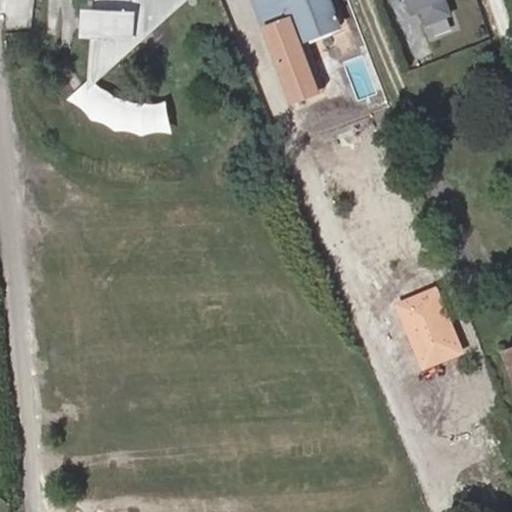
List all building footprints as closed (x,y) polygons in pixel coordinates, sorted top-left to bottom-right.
[(108,70),(187,0),(186,0),(100,0),(96,67),(108,70)] [(255,0),(294,102),(318,92),(300,43),(339,28),(327,0),(255,0)] [(395,0),(413,61),(435,55),(429,35),(461,25),(453,0),(395,0)] [(95,83),(108,70),(96,67),(95,83)] [(104,125),(115,130),(129,132),(139,134),(148,134),(167,133),(161,106),(149,107),(142,108),(131,105),(121,103),(114,101),(103,97),(90,84),(71,101),(82,110),(93,120),(104,125)]
